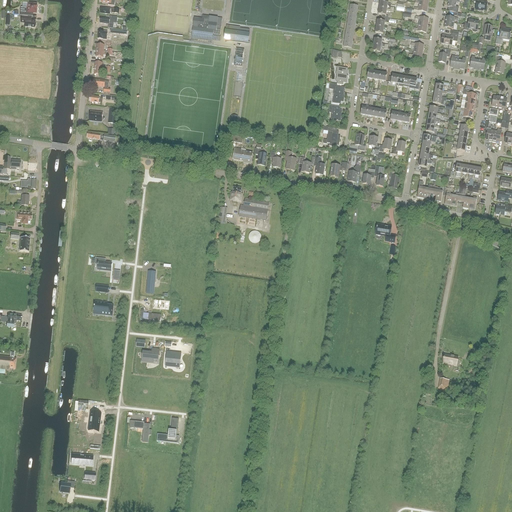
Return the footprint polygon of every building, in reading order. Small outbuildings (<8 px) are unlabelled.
[(486,11),(487,3),(482,2),(482,0),(474,0),(474,3),(477,4),(476,10),(483,11),(483,10),(486,11)] [(456,7),(457,2),(449,1),(448,7),(452,8),(452,11),(458,12),(459,7),(456,7)] [(380,2),(379,8),(394,10),(394,8),(388,7),(388,3),(380,2)] [(36,8),(37,8),(37,4),(33,4),(28,4),(27,7),(21,7),(20,16),(28,16),(28,13),(36,13),(36,8)] [(427,13),(428,5),(419,4),(418,8),(415,8),(414,10),(418,11),(427,13)] [(357,15),(358,6),(350,5),(349,13),(357,15)] [(395,11),(379,8),(378,14),(382,15),(382,18),(388,19),(388,17),(386,16),(387,13),(394,13),(395,11)] [(356,23),(357,15),(349,13),(348,22),(356,23)] [(220,41),(221,27),(220,27),(221,25),(222,25),(222,19),(210,17),(210,16),(202,15),(201,19),(194,18),(192,37),(220,41)] [(22,17),(21,23),(25,24),(25,27),(35,28),(35,21),(31,21),(31,18),(28,18),(22,17)] [(100,20),(100,21),(100,22),(100,23),(104,23),(104,24),(109,24),(108,29),(113,29),(114,24),(117,24),(118,17),(110,17),(110,19),(105,18),(105,19),(101,18),(100,19),(100,20)] [(427,26),(429,19),(420,17),(416,17),(416,19),(419,20),(419,24),(427,26)] [(377,21),(376,26),(391,29),(392,29),(392,27),(385,26),(385,22),(387,22),(388,20),(382,19),(382,21),(377,21)] [(469,29),(473,29),(473,31),(473,32),(476,33),(477,32),(477,30),(479,22),(473,21),(473,20),(469,20),(469,24),(465,23),(464,30),(469,31),(469,29)] [(354,31),(356,23),(348,22),(346,30),(354,31)] [(426,33),(427,26),(419,24),(418,29),(414,28),(413,31),(417,31),(426,33)] [(250,30),(239,28),(239,27),(227,26),(225,39),(237,41),(236,42),(248,44),(250,30)] [(483,35),(485,36),(484,40),(490,41),(491,37),(492,37),(493,31),(492,31),(493,27),(485,26),(483,35)] [(510,40),(511,31),(504,30),(505,29),(501,28),(500,37),(497,37),(496,44),(501,45),(502,39),(510,40)] [(353,40),(354,31),(346,30),(345,39),(353,40)] [(107,40),(108,33),(104,32),(99,32),(98,39),(103,40),(107,40)] [(443,36),(441,44),(451,45),(455,46),(456,42),(457,42),(458,40),(458,35),(451,34),(451,37),(443,36)] [(352,48),(353,40),(345,39),(344,47),(352,48)] [(374,39),(373,45),(388,47),(389,45),(382,44),(382,40),(374,39)] [(423,52),(424,45),(415,44),(411,43),(411,46),(415,46),(414,51),(423,52)] [(245,50),(237,49),(234,66),(242,67),(245,50)] [(342,58),(343,52),(333,50),(332,54),(332,58),(337,59),(337,57),(342,58)] [(450,58),(451,52),(451,50),(448,50),(447,55),(440,53),(438,62),(446,64),(447,57),(450,58)] [(422,59),(423,52),(414,51),(413,55),(409,55),(409,57),(413,58),(422,59)] [(457,70),(459,60),(455,60),(455,57),(452,56),(450,67),(454,68),(454,69),(457,70)] [(477,70),(478,61),(475,60),(475,57),(472,57),(470,68),(474,69),(474,70),(477,70)] [(504,74),(505,63),(501,62),(502,59),(495,57),(494,64),(497,64),(495,72),(504,74)] [(464,70),(466,59),(463,58),(462,61),(459,60),(457,70),(460,70),(460,69),(464,70)] [(484,70),(486,59),(483,58),(482,61),(478,61),(477,70),(480,71),(480,70),(484,70)] [(336,81),(338,81),(337,84),(343,85),(343,82),(346,83),(347,76),(346,76),(348,69),(338,68),(336,75),(337,75),(336,81)] [(373,80),(375,72),(369,71),(367,81),(369,81),(370,79),(373,80)] [(403,85),(405,77),(399,76),(397,84),(397,86),(403,87),(403,85)] [(109,82),(105,81),(102,81),(93,80),(93,86),(101,87),(104,88),(104,92),(110,93),(110,89),(108,89),(109,82)] [(343,95),(345,88),(337,87),(337,86),(330,85),(330,89),(334,90),(334,94),(333,103),(340,104),(341,102),(343,102),(344,96),(343,95)] [(477,95),(473,94),(474,92),(468,91),(468,89),(466,89),(464,89),(463,95),(467,95),(467,98),(466,99),(476,101),(477,95)] [(499,108),(501,97),(497,96),(497,97),(494,97),(492,106),(499,108)] [(505,109),(507,99),(504,98),(501,97),(499,108),(505,109)] [(475,107),(476,101),(466,99),(467,98),(463,98),(462,101),(466,101),(465,105),(475,107)] [(340,121),(342,110),(335,109),(336,106),(330,105),(329,112),(332,113),(331,120),(340,121)] [(379,118),(381,108),(381,107),(379,106),(379,110),(375,109),(373,117),(379,118)] [(110,109),(108,123),(116,124),(118,110),(110,109)] [(490,115),(490,119),(496,120),(498,110),(490,109),(489,115),(490,115)] [(103,114),(91,113),(90,114),(89,115),(90,116),(90,121),(102,122),(103,114)] [(409,124),(411,116),(411,113),(409,113),(408,115),(405,114),(403,122),(409,124)] [(341,136),(338,136),(339,132),(331,131),(331,128),(324,127),(324,130),(324,131),(329,131),(327,140),(324,140),(323,144),(327,144),(327,143),(330,143),(330,146),(337,148),(337,146),(339,146),(341,136)] [(493,142),(494,131),(491,131),(491,130),(490,129),(487,128),(486,134),(486,135),(487,136),(486,140),(489,140),(489,141),(493,142)] [(499,142),(501,133),(502,130),(498,129),(497,132),(494,131),(493,142),(496,143),(496,142),(499,142)] [(116,137),(114,137),(111,136),(95,134),(90,133),(88,133),(87,138),(90,139),(89,141),(92,141),(92,139),(97,140),(115,143),(116,137)] [(365,152),(366,147),(363,146),(364,136),(357,135),(355,145),(360,146),(359,151),(365,152)] [(379,152),(380,146),(377,145),(378,138),(370,137),(369,146),(373,147),(372,154),(377,155),(378,155),(379,152)] [(383,146),(380,146),(379,152),(383,153),(384,150),(390,151),(392,141),(385,140),(384,145),(383,145),(383,146)] [(404,153),(406,143),(399,142),(398,147),(397,147),(397,149),(394,148),(393,154),(397,155),(398,152),(404,153)] [(263,149),(261,149),(262,146),(257,145),(256,155),(259,155),(257,165),(265,166),(267,154),(263,154),(263,149)] [(244,162),(245,152),(241,151),(241,150),(235,149),(233,160),(244,162)] [(294,171),(296,159),(291,158),(292,152),(286,151),(285,161),(287,162),(286,170),(294,171)] [(251,164),(252,153),(245,152),(244,162),(244,163),(251,164)] [(273,159),(272,162),(274,163),(273,168),(280,169),(282,159),(282,156),(275,155),(275,153),(271,152),(270,158),(273,159)] [(320,165),(321,160),(322,157),(316,156),(314,165),(317,165),(316,174),(323,176),(325,166),(320,165)] [(6,160),(5,167),(0,166),(0,174),(7,175),(7,169),(11,169),(11,170),(15,170),(15,167),(20,168),(20,161),(12,161),(10,161),(10,158),(4,157),(4,160),(6,160)] [(310,173),(311,164),(305,162),(305,158),(300,158),(299,164),(303,164),(302,172),(310,173)] [(346,172),(347,163),(342,163),(341,166),(332,165),(330,177),(338,178),(339,171),(346,172)] [(511,166),(504,165),(503,172),(511,173),(511,176),(511,166)] [(362,167),(357,166),(354,168),(353,171),(352,172),(350,172),(348,182),(356,183),(357,173),(360,174),(362,167)] [(374,179),(374,177),(376,167),(373,166),(372,172),(368,172),(368,176),(364,175),(363,184),(370,185),(371,178),(374,179)] [(384,168),(376,167),(374,177),(378,177),(376,186),(383,187),(385,177),(382,177),(382,175),(383,175),(384,168)] [(398,189),(400,178),(395,177),(396,173),(390,172),(388,181),(391,181),(390,188),(398,189)] [(21,181),(20,188),(27,188),(27,186),(29,186),(28,189),(36,190),(36,180),(31,180),(28,179),(27,181),(21,181)] [(511,180),(502,179),(500,187),(510,188),(511,180)] [(424,199),(426,188),(423,188),(423,186),(422,186),(423,182),(419,181),(419,186),(417,198),(424,199)] [(433,195),(435,187),(428,186),(428,189),(426,188),(424,199),(429,200),(431,194),(433,195)] [(241,194),(242,188),(234,187),(233,193),(231,192),(230,200),(233,200),(233,201),(237,202),(241,203),(242,194),(241,194)] [(443,192),(440,191),(441,189),(435,187),(433,195),(436,195),(435,201),(441,202),(443,192)] [(465,198),(465,195),(467,188),(463,188),(463,191),(462,195),(461,202),(464,202),(463,208),(469,209),(471,199),(465,198)] [(511,191),(510,191),(509,194),(499,193),(498,201),(508,202),(509,199),(511,199),(511,191)] [(451,206),(453,196),(450,195),(451,193),(447,193),(445,205),(451,206)] [(461,202),(462,195),(456,193),(455,196),(453,196),(451,206),(457,207),(458,201),(461,202)] [(473,199),(471,199),(469,209),(475,210),(477,198),(474,198),(473,199)] [(241,205),(239,216),(266,220),(269,203),(245,199),(244,205),(241,205)] [(505,208),(497,206),(496,214),(504,216),(505,212),(511,213),(511,206),(511,205),(505,205),(505,208)] [(226,224),(228,208),(220,207),(218,223),(226,224)] [(31,220),(32,215),(30,215),(30,214),(25,213),(25,214),(23,214),(23,213),(17,213),(16,220),(21,220),(21,224),(28,225),(28,220),(31,220)] [(395,243),(396,237),(390,236),(391,227),(378,224),(376,235),(387,237),(386,242),(395,243)] [(257,232),(256,231),(255,231),(254,231),(253,232),(252,232),(251,233),(250,233),(250,234),(249,235),(249,236),(249,237),(249,239),(249,240),(250,241),(251,242),(252,243),(253,243),(254,244),(255,244),(256,244),(257,243),(258,243),(259,242),(260,241),(261,240),(261,238),(261,237),(261,236),(261,235),(260,234),(260,233),(259,233),(258,232),(257,232)] [(30,238),(21,238),(20,251),(29,252),(30,238)] [(111,270),(112,263),(105,263),(106,259),(99,258),(98,269),(111,270)] [(149,272),(147,293),(146,294),(154,295),(154,293),(156,272),(152,272),(149,272)] [(153,299),(153,309),(169,310),(170,301),(153,299)] [(95,306),(94,312),(102,313),(102,315),(112,316),(113,306),(106,305),(106,303),(96,302),(95,307),(95,306)] [(141,309),(140,319),(161,321),(161,314),(146,313),(147,310),(141,309)] [(18,315),(12,314),(12,315),(8,315),(8,314),(7,318),(1,318),(0,323),(7,323),(7,328),(13,328),(14,324),(16,324),(16,321),(21,321),(21,316),(18,316),(18,315)] [(180,353),(166,351),(165,364),(179,366),(180,353)] [(16,359),(14,358),(14,353),(11,352),(11,357),(0,355),(0,368),(9,370),(9,369),(15,370),(16,359)] [(158,360),(159,354),(143,352),(142,361),(153,362),(153,359),(158,360)] [(456,366),(458,357),(455,357),(455,356),(452,355),(452,356),(445,355),(444,363),(456,366)] [(447,391),(449,380),(440,379),(438,389),(447,391)] [(99,430),(101,414),(92,412),(90,428),(99,430)] [(145,422),(131,421),(130,427),(144,429),(142,442),(142,441),(148,442),(148,443),(149,435),(151,435),(151,431),(152,431),(152,430),(150,430),(150,424),(144,424),(145,422)] [(158,434),(157,442),(158,440),(178,442),(178,444),(179,436),(176,436),(177,431),(169,430),(168,435),(158,434)] [(74,464),(92,466),(93,457),(75,455),(74,464)] [(61,483),(60,492),(69,493),(71,485),(61,483)]
